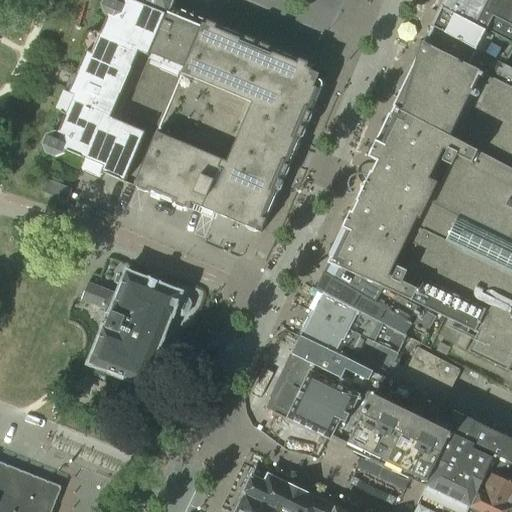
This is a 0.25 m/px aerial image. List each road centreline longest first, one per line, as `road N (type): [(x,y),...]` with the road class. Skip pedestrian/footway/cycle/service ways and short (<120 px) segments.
road 1 (residential): [(81,201),(276,284)]
road 2 (unclassified): [(392,511),(210,422)]
road 3 (unclassified): [(210,422),(268,300)]
